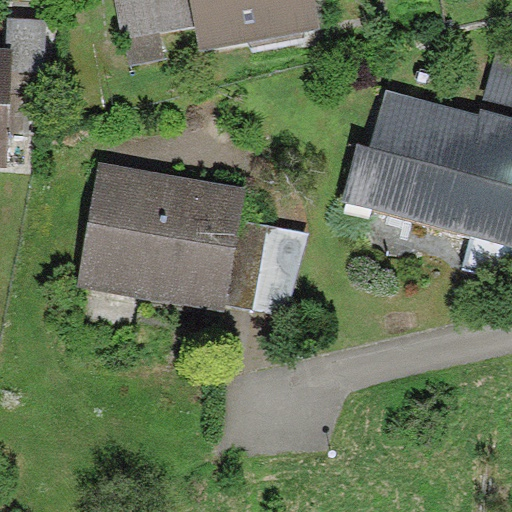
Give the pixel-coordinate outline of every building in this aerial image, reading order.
[(107,0),(118,47),(200,30),(193,0),(107,0)] [(203,60),(323,37),(315,0),(193,0),(200,30),(203,60)] [(41,31),(0,28),(0,63),(0,64),(0,73),(0,87),(39,89),(41,31)] [(511,63),(488,56),(469,122),(511,134),(511,63)] [(511,239),(511,134),(469,122),(468,126),(380,101),(361,165),(347,160),(331,216),(504,266),(511,239)] [(240,199),(92,173),(70,298),(219,323),(220,317),(235,229),(240,199)] [(235,229),(220,317),(275,331),(297,245),(235,229)]
